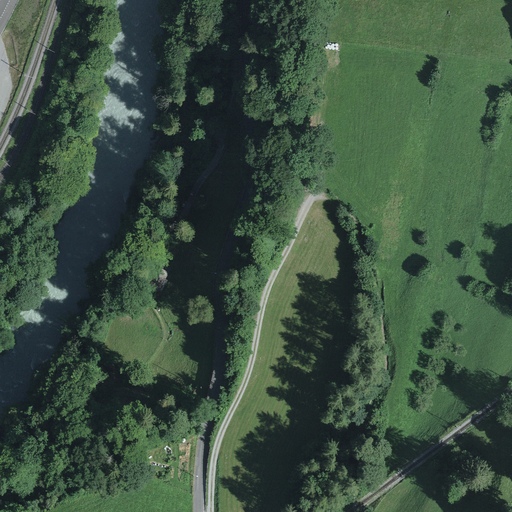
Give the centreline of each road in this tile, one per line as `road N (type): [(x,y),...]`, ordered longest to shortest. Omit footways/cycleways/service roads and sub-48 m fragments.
road 1 (unclassified): [(243,0),(250,184),(219,287),(221,360),(203,437),(198,511)]
road 2 (track): [(211,511),(217,446),(247,374),(272,277),(315,192),(322,153)]
